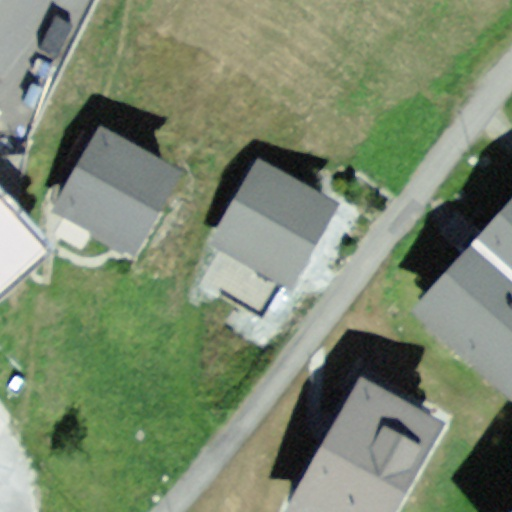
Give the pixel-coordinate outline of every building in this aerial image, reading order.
[(166,178),(104,144),(53,233),(80,248),(95,222),(129,241),(166,178)] [(265,166),(250,158),(224,206),(239,216),(198,281),(259,317),(322,211),(260,175),(265,166)] [(0,191),(0,291),(50,246),(15,208),(0,191)] [(511,220),(494,240),(488,235),(466,259),(473,264),(430,311),(458,336),(454,342),(474,359),(478,354),(488,363),(487,370),(498,381),(511,380),(511,220)] [(379,511),(427,430),(366,397),(301,511),(379,511)]
